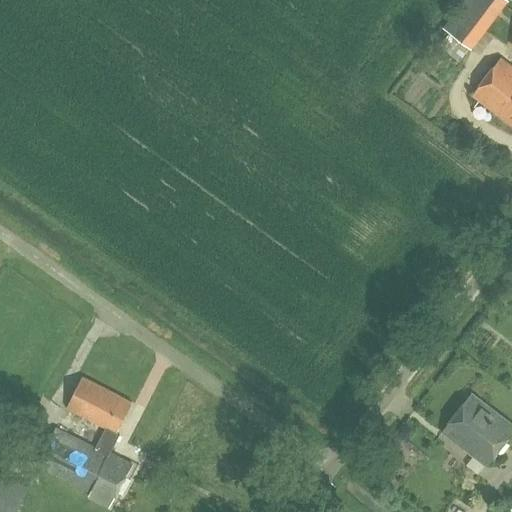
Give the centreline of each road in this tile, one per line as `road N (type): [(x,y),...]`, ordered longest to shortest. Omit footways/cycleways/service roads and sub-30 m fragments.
road 1 (unclassified): [(331,488),(309,462),(0,238)]
road 2 (unclassified): [(331,488),(511,271)]
